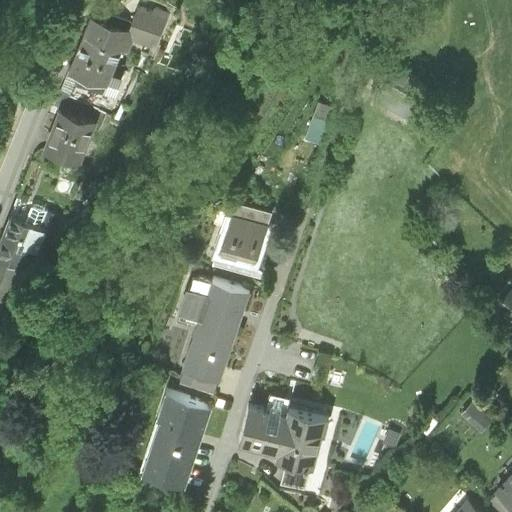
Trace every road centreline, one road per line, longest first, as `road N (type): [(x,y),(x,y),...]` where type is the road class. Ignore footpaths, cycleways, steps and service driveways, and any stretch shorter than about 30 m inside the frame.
road 1 (track): [(312,195),(371,47),(348,25),(305,23),(221,97)]
road 2 (residential): [(202,511),(312,195)]
road 3 (residential): [(0,204),(81,0)]
